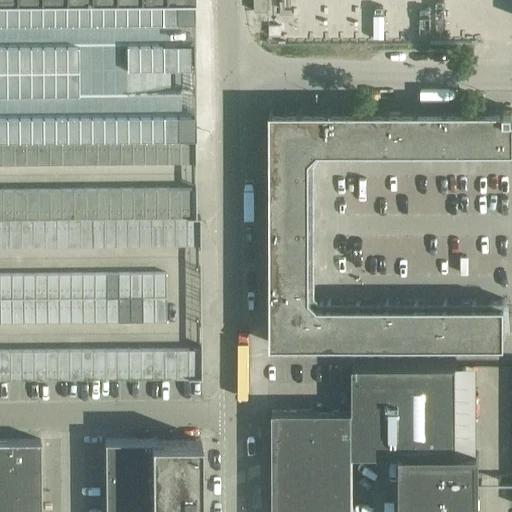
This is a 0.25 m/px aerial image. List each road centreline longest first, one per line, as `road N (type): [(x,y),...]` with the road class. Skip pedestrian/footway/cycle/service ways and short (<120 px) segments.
road 1 (unclassified): [(230,410),(227,75)]
road 2 (unclassified): [(227,75),(511,75)]
road 3 (unknown): [(511,325),(229,338)]
road 4 (unclassified): [(0,415),(230,410)]
